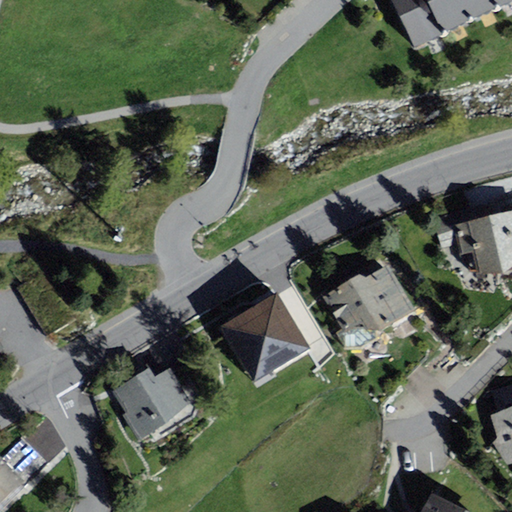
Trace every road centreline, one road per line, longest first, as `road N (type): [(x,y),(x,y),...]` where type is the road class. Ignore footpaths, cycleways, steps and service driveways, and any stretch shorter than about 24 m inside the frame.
road 1 (residential): [(199,294),(176,248),(176,228),(224,187),(248,83),(264,59),(331,0)]
road 2 (secondary): [(199,294),(354,207),(511,152)]
road 3 (track): [(243,101),(192,99),(0,126)]
road 4 (track): [(176,248),(142,259),(40,245),(0,249)]
road 5 (secondary): [(49,382),(199,294)]
road 6 (residential): [(90,511),(90,469),(49,382)]
